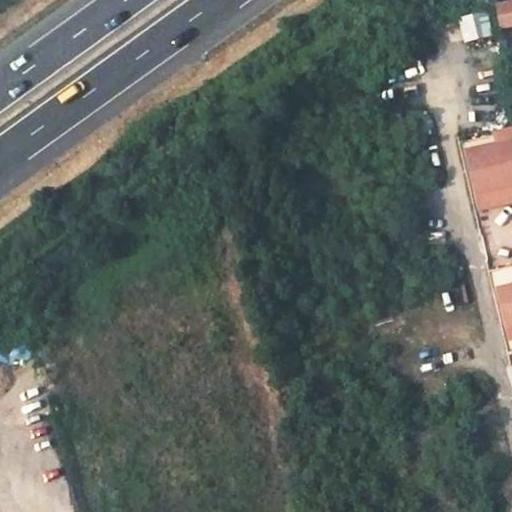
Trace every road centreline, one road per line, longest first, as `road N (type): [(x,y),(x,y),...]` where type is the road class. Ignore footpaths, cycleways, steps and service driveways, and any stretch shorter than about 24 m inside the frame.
road 1 (residential): [(447,138),(511,408)]
road 2 (motorway): [(0,157),(218,0)]
road 3 (motorway): [(125,0),(0,91)]
